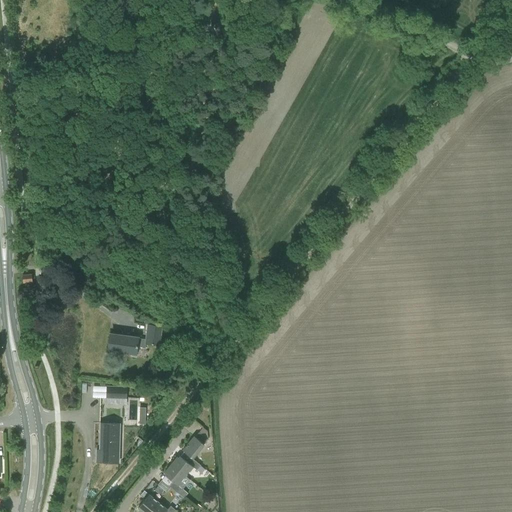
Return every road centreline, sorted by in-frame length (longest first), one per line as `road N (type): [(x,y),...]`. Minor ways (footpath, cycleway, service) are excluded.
road 1 (unclassified): [(93,511),(473,59)]
road 2 (unclassified): [(471,54),(339,0)]
